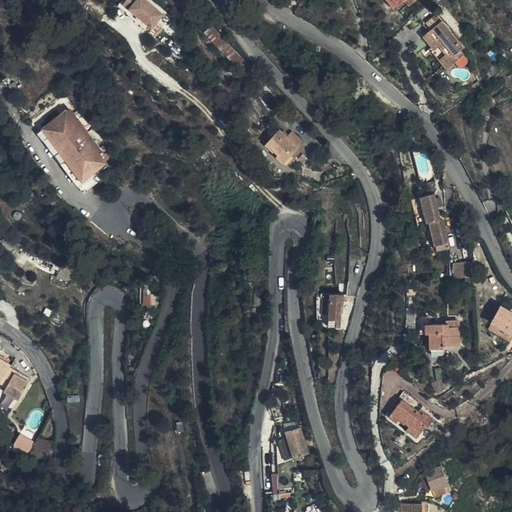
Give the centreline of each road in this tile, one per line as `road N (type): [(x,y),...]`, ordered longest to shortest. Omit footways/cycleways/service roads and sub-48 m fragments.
road 1 (residential): [(230,511),(209,416),(200,266),(176,226),(140,198),(116,206),(120,223),(160,253),(173,282),(138,404),(146,496),(136,501),(120,487),(118,303),(106,297),(97,305),(88,465),(78,473),(60,467),(55,391),(36,357),(0,324)]
road 2 (residential): [(218,0),(337,140),(367,180),(376,209),(377,252),(342,388),(367,495),(351,498),(341,486),(319,422),(294,297),(300,230),(291,223),(278,236),(256,436),(256,511)]
road 3 (residential): [(511,281),(426,123),(338,46),(255,0)]
road 4 (track): [(291,223),(221,124),(138,38)]
